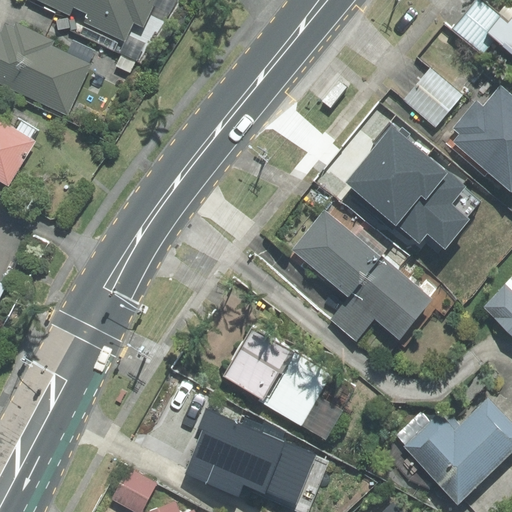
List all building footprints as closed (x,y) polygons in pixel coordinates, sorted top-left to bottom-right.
[(35,0),(73,17),(78,8),(91,14),(87,24),(127,43),(137,22),(146,26),(158,0),(35,0)] [(511,14),(494,0),(485,0),(458,34),(485,56),(501,37),(511,46),(511,14)] [(5,31),(0,28),(0,82),(68,114),(97,50),(14,11),(5,31)] [(467,95),(432,66),(405,98),(441,127),(467,95)] [(457,140),(511,186),(511,91),(496,78),(453,128),(461,135),(457,140)] [(0,115),(0,178),(12,186),(41,141),(0,115)] [(389,201),(414,220),(439,187),(423,175),(435,159),(393,127),(350,183),(384,209),(389,201)] [(309,268),(326,282),(331,276),(352,293),(349,296),(331,319),(361,342),(380,318),(408,340),(440,298),(386,255),(387,254),(323,203),(291,244),(314,262),(309,268)] [(511,328),(511,275),(486,305),(511,328)] [(0,307),(10,285),(0,280),(0,307)] [(268,401),(300,351),(263,327),(231,377),(268,401)] [(300,351),(268,401),(306,425),(324,397),(338,375),(300,351)] [(511,456),(511,414),(493,394),(460,425),(446,410),(409,444),(463,502),(511,456)] [(292,439),(208,405),(199,426),(207,429),(195,458),(216,467),(210,482),(245,496),(251,481),(272,489),(292,439)] [(115,497),(142,511),(145,511),(162,481),(132,465),(115,497)] [(201,511),(199,504),(188,509),(184,498),(149,511),(201,511)] [(414,511),(403,500),(389,511),(414,511)]
